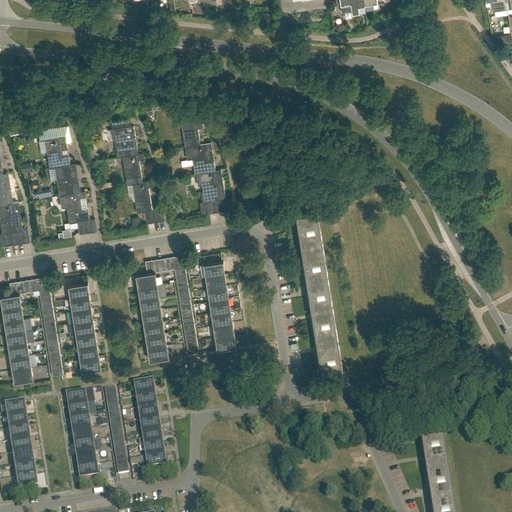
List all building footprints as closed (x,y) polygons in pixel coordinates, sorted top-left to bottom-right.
[(364,7),(364,6),(363,0),(339,0),(341,6),(342,12),(352,10),(352,15),(365,13),(364,7)] [(504,36),(495,37),(496,45),(505,44),(504,36)] [(188,146),(192,145),(201,144),(200,143),(198,128),(203,127),(201,114),(195,115),(194,109),(181,111),(187,146),(188,146)] [(133,154),(138,153),(133,125),(114,128),(119,157),(124,156),(133,154)] [(39,131),(40,140),(47,139),(58,137),(57,128),(57,127),(39,130),(39,131)] [(65,165),(70,164),(69,153),(63,154),(63,149),(68,149),(66,136),(58,137),(47,139),(51,168),(57,167),(65,165)] [(210,171),(215,170),(213,154),(211,141),(200,143),(201,144),(192,145),(188,146),(190,158),(194,157),(196,173),(202,172),(210,171)] [(143,182),(142,181),(139,159),(144,158),(143,152),(138,153),(133,154),(124,156),(129,184),(134,183),(143,182)] [(29,163),(22,165),(23,170),(24,172),(31,171),(29,163)] [(65,165),(57,167),(61,195),(67,194),(75,193),(75,192),(80,191),(79,180),(73,181),(72,177),(78,176),(76,163),(70,164),(65,165)] [(220,198),(225,197),(221,169),(215,170),(210,171),(202,172),(206,201),(201,202),(203,214),(209,213),(221,211),(219,199),(220,199),(220,198)] [(0,204),(7,203),(12,202),(11,191),(8,191),(7,187),(10,187),(9,180),(8,174),(3,175),(0,175),(0,204)] [(153,209),(152,209),(149,186),(154,185),(153,180),(142,181),(143,182),(134,183),(139,212),(145,211),(147,223),(153,222),(151,210),(153,209)] [(67,194),(61,195),(63,207),(67,207),(69,223),(78,221),(80,234),(86,233),(84,220),(85,220),(89,219),(90,219),(88,207),(83,208),(81,197),(87,196),(86,190),(80,191),(75,192),(75,193),(67,194)] [(0,245),(12,244),(12,245),(18,244),(16,231),(17,231),(21,230),(22,230),(20,218),(18,219),(17,214),(20,214),(18,201),(12,202),(7,203),(0,204),(0,214),(3,233),(0,233),(0,245)] [(157,208),(159,221),(165,220),(163,207),(157,208)] [(302,247),(323,243),(318,211),(297,215),(302,247)] [(89,219),(91,232),(97,231),(95,218),(90,219),(89,219)] [(307,278),(328,275),(323,243),(302,247),(307,278)] [(207,264),(204,264),(206,277),(226,274),(224,261),(214,263),(207,264)] [(156,272),(153,272),(148,273),(137,275),(139,288),(158,285),(156,272)] [(208,289),(228,286),(226,274),(206,277),(208,289)] [(313,310),(334,307),(328,275),(307,278),(313,310)] [(71,298),(90,295),(88,283),(69,286),(71,298)] [(160,297),(158,285),(139,288),(141,300),(160,297)] [(210,301),(229,298),(228,286),(208,289),(210,301)] [(3,309),(22,306),(20,294),(1,297),(3,309)] [(73,311),(92,308),(90,295),(71,298),(73,311)] [(143,312),(162,309),(160,297),(141,300),(143,312)] [(212,313),(231,310),(229,298),(210,301),(212,313)] [(5,321),(24,318),(22,306),(3,309),(5,321)] [(318,342),(339,338),(334,307),(313,310),(318,342)] [(75,323),(94,320),(92,308),(73,311),(75,323)] [(145,324),(164,321),(162,309),(143,312),(145,324)] [(214,325),(233,322),(231,310),(212,313),(214,325)] [(7,333),(26,330),(24,318),(5,321),(7,333)] [(96,332),(94,320),(75,323),(76,329),(72,330),(73,335),(77,335),(96,332)] [(147,336),(166,333),(164,321),(145,324),(147,336)] [(216,337),(235,334),(233,322),(214,325),(216,337)] [(9,346),(28,342),(26,330),(7,333),(9,346)] [(79,347),(98,344),(96,332),(77,335),(79,347)] [(149,348),(167,345),(166,333),(147,336),(149,348)] [(235,334),(216,337),(218,350),(237,347),(235,334)] [(339,338),(318,342),(323,374),(344,371),(339,338)] [(11,358),(30,355),(28,342),(9,346),(11,358)] [(81,359),(100,356),(98,344),(79,347),(81,359)] [(167,345),(149,348),(150,360),(151,361),(169,358),(167,345)] [(13,370),(32,367),(30,355),(11,358),(13,370)] [(100,356),(81,359),(83,371),(102,368),(100,356)] [(34,379),(32,367),(13,370),(15,382),(34,379)] [(137,397),(156,394),(154,381),(135,385),(137,397)] [(69,408),(88,405),(86,392),(67,395),(69,408)] [(139,409),(158,406),(156,394),(137,397),(139,409)] [(7,418),(26,415),(24,402),(5,405),(7,418)] [(71,420),(90,417),(88,405),(69,408),(71,420)] [(141,421),(160,418),(158,406),(139,409),(141,421)] [(9,430),(28,427),(26,415),(7,418),(9,430)] [(73,432),(92,429),(90,417),(71,420),(73,432)] [(143,433),(162,430),(160,418),(141,421),(143,433)] [(10,442),(30,439),(28,427),(9,430),(10,442)] [(75,444),(94,441),(92,429),(73,432),(75,444)] [(145,445),(164,442),(162,430),(143,433),(144,439),(139,440),(140,445),(145,445)] [(427,470),(448,467),(443,435),(422,438),(427,470)] [(12,454),(32,451),(30,439),(10,442),(12,454)] [(77,456),(96,453),(94,441),(75,444),(77,456)] [(147,457),(166,454),(164,442),(145,445),(147,457)] [(14,466),(34,463),(32,451),(12,454),(14,466)] [(79,468),(98,465),(96,453),(77,456),(79,468)] [(166,454),(147,457),(148,464),(143,465),(144,471),(168,467),(166,454)] [(16,478),(35,475),(34,463),(14,466),(16,478)] [(81,481),(100,478),(98,465),(79,468),(81,481)] [(432,502),(453,499),(448,467),(427,470),(432,502)] [(35,475),(16,478),(18,491),(38,488),(35,475)] [(455,511),(453,499),(432,502),(433,511),(455,511)]
